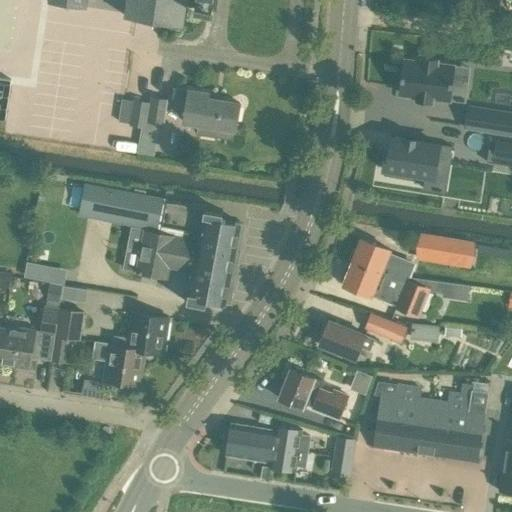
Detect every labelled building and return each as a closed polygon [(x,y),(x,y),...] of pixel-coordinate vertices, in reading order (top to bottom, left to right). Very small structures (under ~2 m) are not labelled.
[(48,0),(49,2),(86,7),(87,0),(128,0),(126,16),(181,24),(182,20),(181,20),(183,7),(184,7),(185,4),(195,5),(194,9),(211,12),(212,8),(213,0),(48,0)] [(486,76),(511,76),(511,48),(486,48),(486,76)] [(403,78),(401,93),(417,95),(417,98),(432,100),(432,97),(448,99),(449,99),(464,101),(466,90),(448,88),(449,84),(450,84),(451,80),(449,80),(451,65),(436,63),(437,60),(422,58),(422,61),(405,59),(403,74),(402,74),(401,78),(403,78)] [(174,89),(172,103),(186,106),(184,121),(199,124),(198,132),(218,135),(219,127),(235,129),(240,102),(208,97),(209,93),(189,89),(189,91),(174,89)] [(134,100),(130,123),(145,126),(146,120),(162,123),(166,99),(152,97),(151,103),(134,100)] [(511,129),(511,106),(470,100),(467,122),(511,129)] [(386,139),(383,157),(386,157),(384,167),(398,169),(398,172),(415,175),(415,172),(431,175),(437,141),(389,133),(388,139),(386,139)] [(511,137),(499,136),(495,163),(511,165),(511,137)] [(34,205),(60,205),(61,181),(35,181),(34,205)] [(64,182),(61,199),(89,204),(92,187),(64,182)] [(110,189),(106,214),(132,219),(131,220),(159,225),(164,198),(110,189)] [(165,197),(159,225),(194,232),(193,239),(190,238),(189,244),(191,244),(190,253),(189,253),(186,270),(193,271),(187,302),(206,306),(207,299),(225,302),(226,298),(228,298),(231,282),(229,281),(229,277),(230,273),(233,273),(237,253),(234,253),(236,244),(238,245),(241,228),(239,228),(240,223),(221,219),(223,213),(204,209),(205,205),(165,197)] [(189,244),(190,238),(144,231),(137,273),(157,276),(159,265),(186,270),(189,253),(190,253),(191,244),(189,244)] [(470,263),(473,243),(422,234),(419,254),(470,263)] [(362,237),(352,261),(385,273),(391,259),(386,257),(390,248),(362,237)] [(347,273),(343,283),(371,294),(372,293),(398,303),(397,305),(418,314),(429,286),(407,278),(406,282),(394,277),(394,276),(385,273),(352,261),(348,260),(344,271),(347,273)] [(59,308),(45,306),(41,330),(56,333),(59,308)] [(108,306),(107,321),(121,322),(122,307),(108,306)] [(67,337),(72,310),(59,308),(56,333),(51,361),(66,363),(70,338),(67,337)] [(84,312),(72,310),(67,337),(70,338),(80,339),(84,312)] [(133,312),(128,346),(145,349),(145,350),(163,353),(169,317),(133,312)] [(401,341),(407,327),(371,313),(365,327),(401,341)] [(329,320),(319,344),(355,358),(365,334),(329,320)] [(462,327),(445,326),(444,335),(461,337),(462,327)] [(0,363),(29,368),(36,329),(18,327),(18,329),(4,327),(0,354),(0,363)] [(145,349),(128,346),(95,341),(93,357),(107,359),(104,380),(140,385),(145,350),(145,349)] [(291,368),(279,398),(302,407),(306,408),(308,403),(313,405),(313,406),(340,417),(347,399),(333,393),(332,395),(320,390),(324,381),(302,372),(303,370),(294,367),(293,369),(291,368)] [(104,399),(106,387),(84,383),(82,395),(104,399)] [(400,448),(409,387),(398,385),(396,395),(382,393),(374,444),(400,448)] [(426,452),(433,400),(419,398),(420,388),(409,387),(400,448),(426,452)] [(451,456),(460,394),(449,393),(447,403),(433,400),(426,452),(451,456)] [(471,396),(460,394),(451,456),(477,460),(485,408),(470,406),(471,396)] [(511,416),(509,437),(507,437),(499,490),(511,492),(511,416)] [(231,422),(226,455),(269,462),(268,466),(295,471),(296,465),(305,467),(310,436),(301,435),(302,430),(275,425),(274,429),(231,422)] [(356,439),(348,437),(346,445),(355,447),(356,439)] [(353,458),(335,455),(334,462),(352,464),(353,458)]
